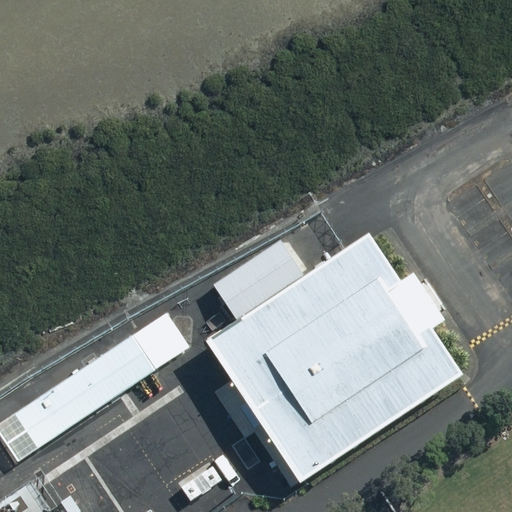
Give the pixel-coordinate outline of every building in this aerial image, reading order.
[(214,340),(304,474),(455,374),(421,324),(436,314),(421,292),(407,270),(390,281),(363,241),(214,340)] [(214,287),(233,316),(300,272),(281,243),(214,287)] [(128,333),(12,412),(36,448),(153,370),(128,333)] [(180,485),(190,501),(221,481),(211,465),(180,485)] [(50,511),(33,485),(0,506),(0,511),(81,511),(74,501),(72,498),(50,511)]
